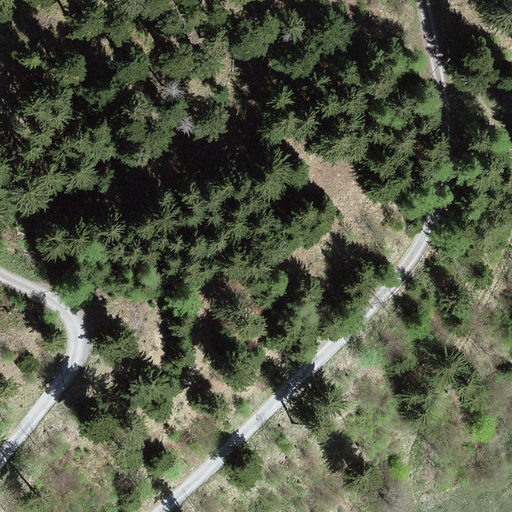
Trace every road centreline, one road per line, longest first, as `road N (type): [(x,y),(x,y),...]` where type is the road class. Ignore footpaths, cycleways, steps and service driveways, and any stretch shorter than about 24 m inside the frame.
road 1 (track): [(158,511),(388,290),(415,252),(449,173),(424,0)]
road 2 (track): [(0,274),(72,311),(81,329),(81,351),(0,459)]
